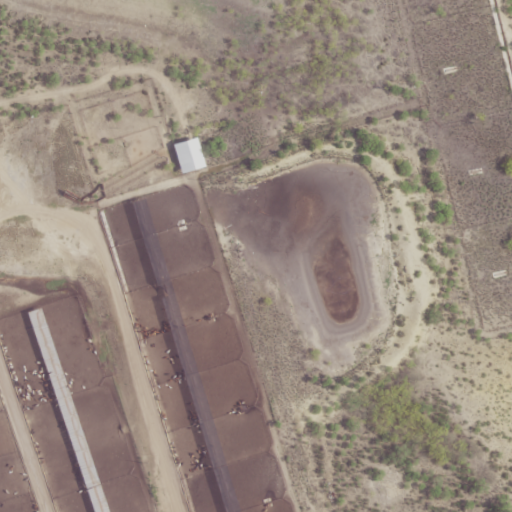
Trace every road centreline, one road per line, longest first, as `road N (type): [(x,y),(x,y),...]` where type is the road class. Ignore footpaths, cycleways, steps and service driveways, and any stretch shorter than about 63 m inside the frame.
road 1 (residential): [(188,511),(126,300),(102,252),(54,223),(0,228)]
road 2 (residential): [(0,390),(45,511)]
